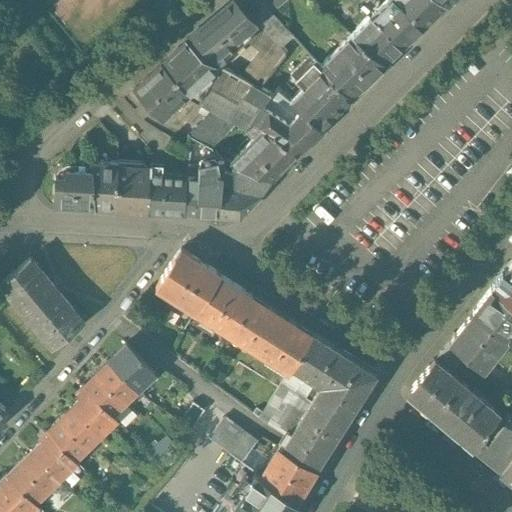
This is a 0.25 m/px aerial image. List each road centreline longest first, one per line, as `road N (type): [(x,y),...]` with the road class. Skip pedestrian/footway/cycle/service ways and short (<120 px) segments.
road 1 (residential): [(488,0),(231,248)]
road 2 (residential): [(12,217),(44,148),(206,0)]
road 3 (residential): [(0,439),(176,231)]
road 4 (residential): [(231,248),(394,365)]
road 5 (residential): [(507,511),(495,487),(380,394)]
road 6 (residential): [(394,365),(511,236)]
road 7 (residential): [(176,231),(12,217)]
road 8 (residential): [(312,511),(380,394)]
